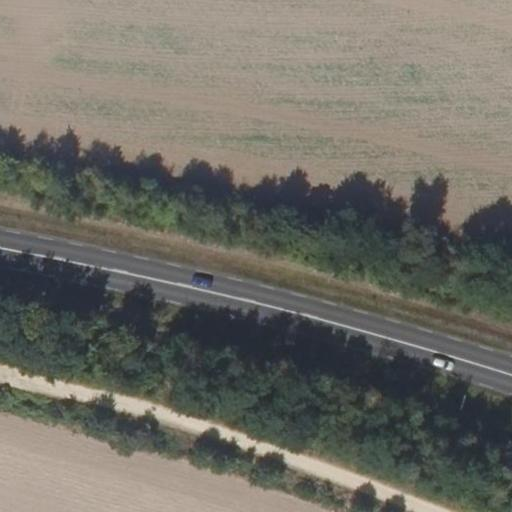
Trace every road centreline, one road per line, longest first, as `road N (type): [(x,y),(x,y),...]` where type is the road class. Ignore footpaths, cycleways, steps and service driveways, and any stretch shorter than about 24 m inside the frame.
road 1 (primary): [(0,249),(185,286),(511,378)]
road 2 (track): [(0,379),(134,407),(417,511)]
